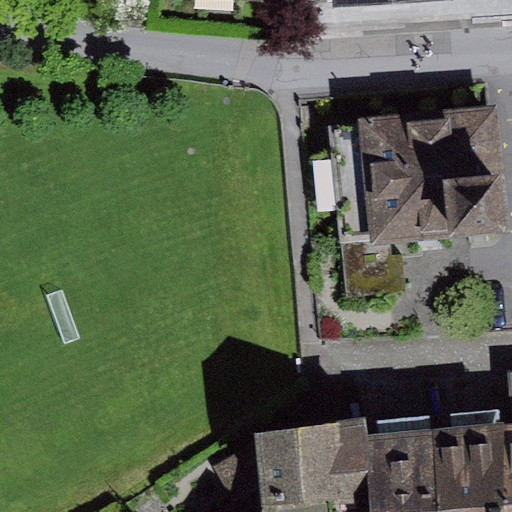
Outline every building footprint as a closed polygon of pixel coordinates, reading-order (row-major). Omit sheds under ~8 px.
[(454,5),(453,0),(333,0),(335,13),(454,5)] [(498,113),(327,128),(330,156),(316,157),(321,215),(339,213),(347,298),(405,293),(401,256),(391,257),(390,248),(509,237),(498,113)] [(366,442),(363,419),(262,431),(270,501),(331,494),(333,511),(347,511),(374,509),(366,442)] [(434,435),(439,511),(504,511),(504,427),(434,435)] [(374,509),(373,511),(439,511),(434,435),(366,442),(374,509)]
